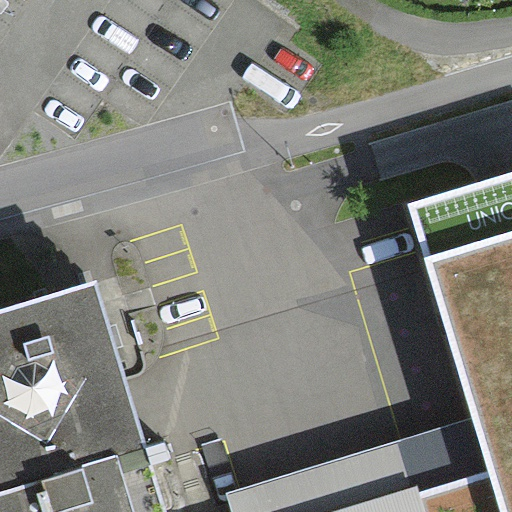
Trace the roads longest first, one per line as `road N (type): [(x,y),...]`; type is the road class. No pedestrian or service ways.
road 1 (residential): [(0,195),(302,115)]
road 2 (unknown): [(0,177),(109,0)]
